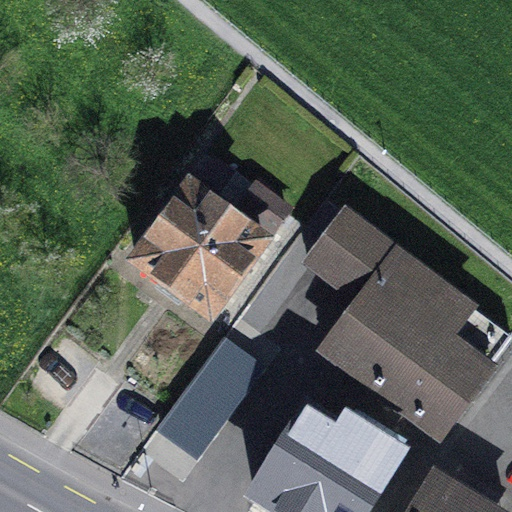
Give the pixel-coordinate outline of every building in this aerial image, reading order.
[(264,244),(191,190),(138,263),(211,317),(264,244)] [(257,191),(244,209),(274,231),(287,213),(257,191)] [(510,341),(348,217),(309,268),(369,313),(335,358),(438,436),(510,341)] [(337,433),(310,415),(257,498),(278,511),(365,511),(403,453),(347,417),(337,433)] [(489,511),(437,480),(417,511),(489,511)]
